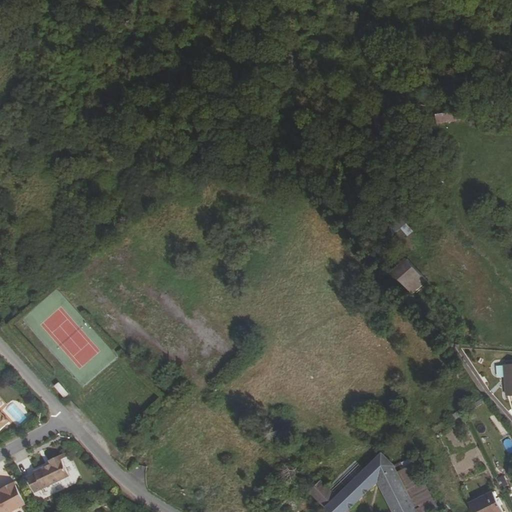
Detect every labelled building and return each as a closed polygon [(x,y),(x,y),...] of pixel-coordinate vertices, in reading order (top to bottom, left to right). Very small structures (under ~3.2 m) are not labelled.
[(347,218),(342,222),(358,241),(365,235),(352,220),(350,222),(347,218)] [(427,282),(408,260),(393,272),(413,294),(427,282)] [(56,386),(64,395),(68,391),(59,382),(56,386)] [(0,401),(0,435),(16,421),(3,407),(4,406),(0,401)] [(427,413),(420,403),(413,408),(420,418),(427,413)] [(453,422),(464,415),(461,411),(451,418),(453,422)] [(65,455),(56,459),(57,462),(40,471),(41,472),(33,476),(41,491),(75,475),(65,455)] [(416,511),(398,474),(394,468),(382,455),(336,499),(321,483),(311,492),(329,511),(346,511),(378,482),(393,511),(416,511)] [(416,511),(434,511),(437,511),(420,476),(426,473),(421,462),(398,474),(416,511)] [(504,475),(496,479),(500,487),(508,484),(504,475)] [(20,481),(5,488),(7,491),(0,494),(0,511),(14,511),(31,503),(20,481)] [(502,511),(493,493),(469,504),(472,511),(502,511)]
